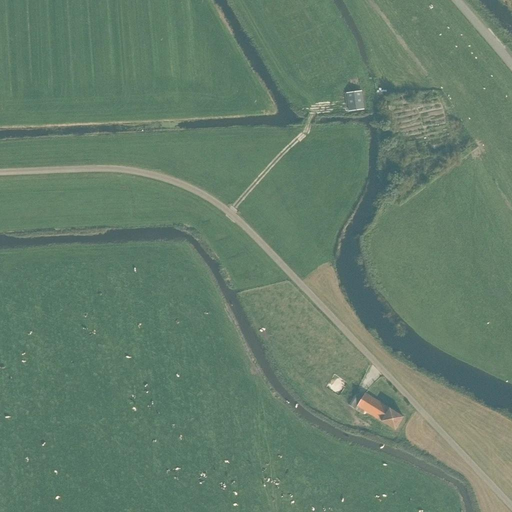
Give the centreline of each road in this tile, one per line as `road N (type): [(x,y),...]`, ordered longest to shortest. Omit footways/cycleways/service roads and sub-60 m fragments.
road 1 (unclassified): [(511,509),(222,206),(143,172),(0,173)]
road 2 (track): [(229,212),(317,108)]
